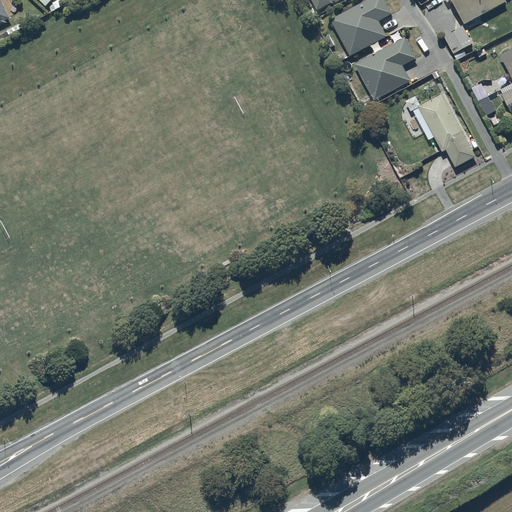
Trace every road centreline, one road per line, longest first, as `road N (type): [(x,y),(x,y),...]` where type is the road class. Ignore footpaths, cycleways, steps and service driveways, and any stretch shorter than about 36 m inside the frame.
road 1 (secondary): [(0,462),(511,192)]
road 2 (trunk): [(511,408),(336,511)]
